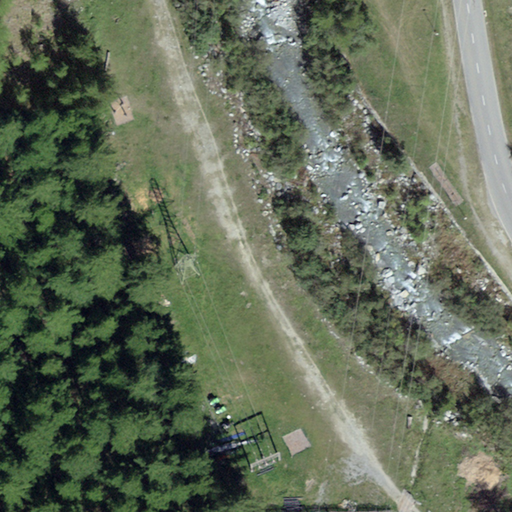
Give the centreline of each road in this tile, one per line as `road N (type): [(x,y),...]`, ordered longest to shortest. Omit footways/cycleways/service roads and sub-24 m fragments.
road 1 (track): [(156,0),(182,107),(271,327),(410,511)]
road 2 (tertiary): [(467,0),(490,140),(511,212)]
